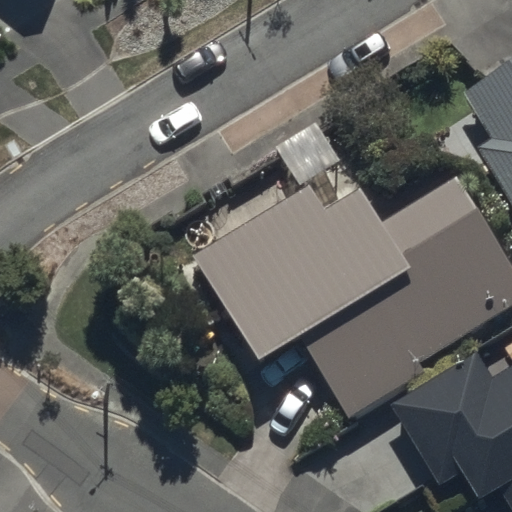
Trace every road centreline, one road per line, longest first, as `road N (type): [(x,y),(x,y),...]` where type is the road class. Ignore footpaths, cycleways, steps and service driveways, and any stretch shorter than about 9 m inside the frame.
road 1 (residential): [(0,228),(78,167),(354,0)]
road 2 (residential): [(0,407),(150,511)]
